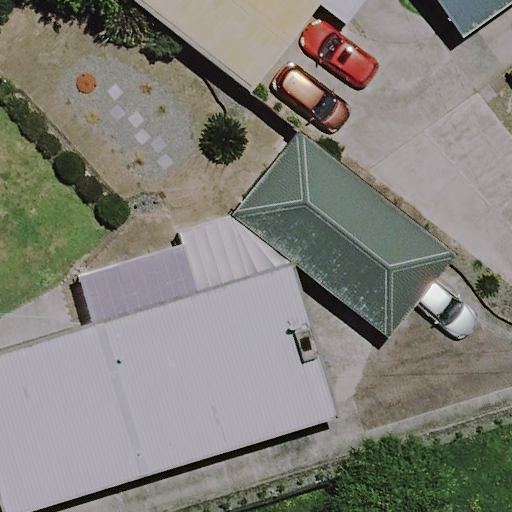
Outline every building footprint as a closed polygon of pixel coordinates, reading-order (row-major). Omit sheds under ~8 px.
[(0,0),(0,75),(69,0),(0,0)] [(117,0),(238,99),(307,14),(331,33),(357,0),(117,0)] [(511,0),(420,0),(451,45),(511,2),(511,0)] [(442,269),(293,137),(230,207),(379,339),(442,269)] [(0,511),(26,511),(325,421),(279,273),(0,358),(0,511)]
